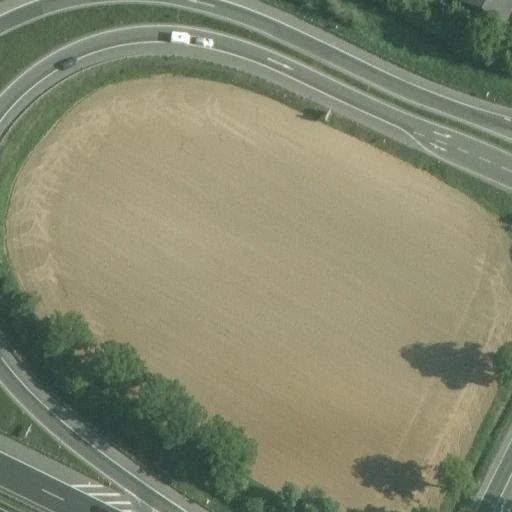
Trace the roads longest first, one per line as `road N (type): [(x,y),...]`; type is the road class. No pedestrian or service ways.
road 1 (motorway): [(0,112),(64,62),(168,38),(287,72),(511,177)]
road 2 (motorway): [(511,134),(256,24),(147,0)]
road 3 (motorway): [(156,511),(55,435),(0,379)]
road 4 (motorway): [(123,0),(35,15),(0,32)]
